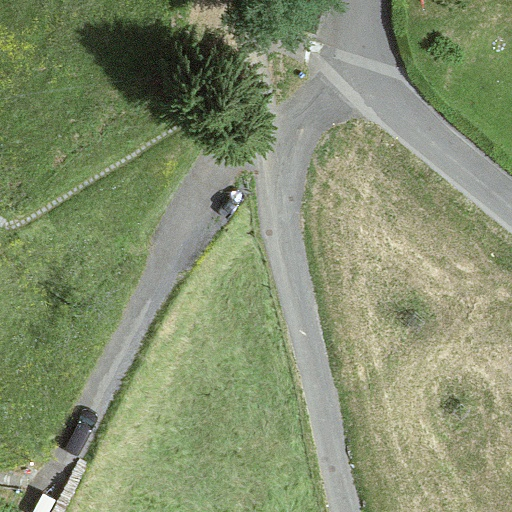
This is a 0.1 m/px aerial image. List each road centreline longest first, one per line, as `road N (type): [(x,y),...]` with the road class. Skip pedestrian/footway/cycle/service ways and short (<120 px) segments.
road 1 (unclassified): [(345,511),(279,202),(280,144),(315,104),(377,70)]
road 2 (unclassified): [(377,70),(427,137),(511,204)]
road 3 (track): [(280,144),(257,50),(257,0)]
